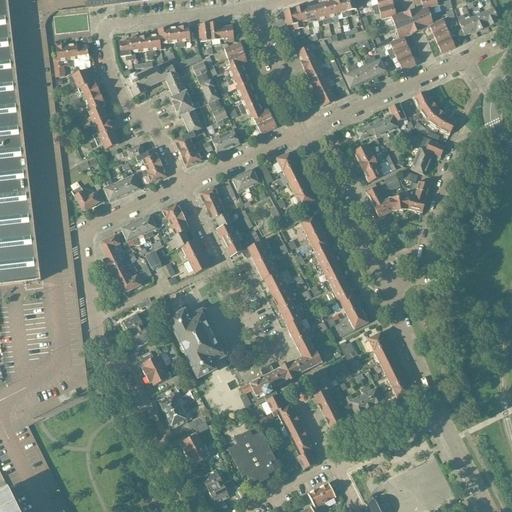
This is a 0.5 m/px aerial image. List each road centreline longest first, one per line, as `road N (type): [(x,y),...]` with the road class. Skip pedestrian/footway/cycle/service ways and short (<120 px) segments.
road 1 (unclassified): [(0,400),(61,365),(21,0)]
road 2 (residential): [(184,511),(96,338),(84,230),(181,184)]
road 3 (residential): [(255,8),(110,25),(103,33),(105,59),(128,109),(156,129),(181,184)]
road 4 (residential): [(334,466),(280,359),(262,347),(181,184)]
road 5 (residential): [(305,130),(463,59),(492,94)]
road 6 (residential): [(385,292),(305,130)]
road 7 (residential): [(385,292),(421,269),(464,140)]
road 8 (residential): [(181,184),(305,130)]
road 9 (residential): [(438,414),(385,292)]
road 10 (residential): [(305,130),(255,8)]
